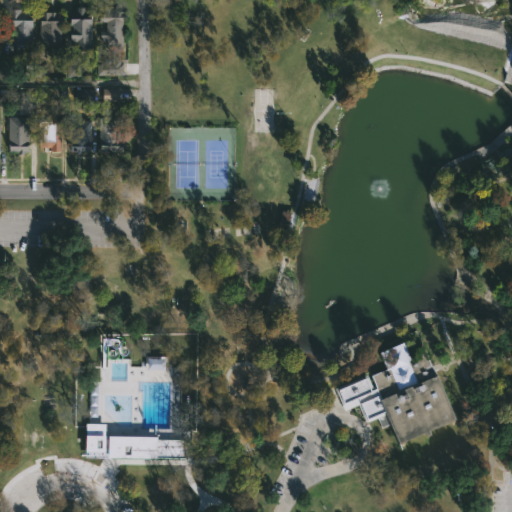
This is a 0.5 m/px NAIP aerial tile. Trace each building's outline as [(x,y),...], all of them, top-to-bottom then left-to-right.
[(88,8),(88,13),(97,13),(97,26),(95,26),(95,51),(76,50),(76,44),(74,44),(74,13),(80,13),(80,8),(88,8)] [(23,10),(23,12),(36,12),(36,28),(35,28),(34,44),(33,44),(33,56),(17,56),(16,44),(12,44),(14,29),(10,29),(10,10),(23,10)] [(115,10),(115,12),(129,12),(129,23),(125,23),(125,46),(108,46),(108,41),(102,41),(102,31),(108,31),(108,25),(100,24),(100,11),(115,10)] [(58,13),(58,16),(68,17),(68,27),(64,27),(63,47),(41,46),(41,12),(58,13)] [(125,75),(98,75),(98,63),(105,63),(105,60),(125,60),(125,75)] [(67,77),(80,77),(79,64),(66,65),(67,77)] [(35,65),(36,78),(47,77),(46,65),(35,65)] [(75,89),(76,102),(94,101),(93,88),(75,89)] [(103,101),(118,101),(118,89),(102,89),(103,101)] [(50,108),(50,118),(63,118),(63,151),(47,151),(47,147),(41,147),(42,120),(39,120),(39,108),(50,108)] [(26,150),(26,154),(21,154),(21,151),(11,151),(11,116),(34,116),(34,125),(32,125),(32,150),(26,150)] [(122,126),(122,140),(127,140),(127,151),(100,150),(100,140),(102,140),(102,116),(126,117),(126,126),(122,126)] [(93,120),(94,154),(83,154),(83,151),(72,151),(72,120),(93,120)] [(372,377),(379,394),(400,443),(455,419),(434,370),(427,353),(411,360),(404,344),(380,354),(387,370),(372,377)] [(146,369),(165,370),(165,356),(146,356),(146,369)] [(157,437),(105,436),(105,424),(85,423),(85,458),(156,458),(157,437)] [(169,431),(169,439),(189,439),(189,430),(169,431)] [(171,458),(150,459),(150,447),(156,447),(156,443),(164,442),(164,437),(170,437),(171,458)]
